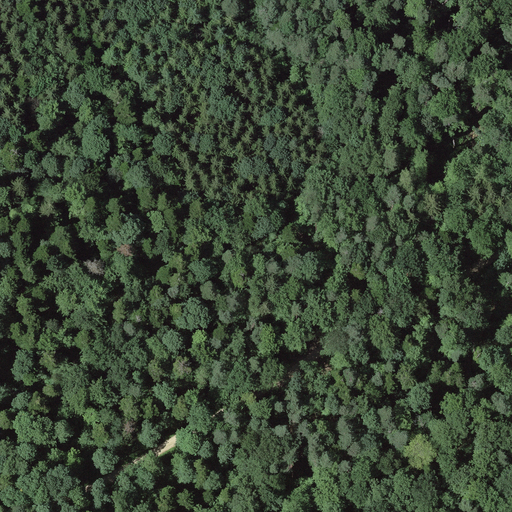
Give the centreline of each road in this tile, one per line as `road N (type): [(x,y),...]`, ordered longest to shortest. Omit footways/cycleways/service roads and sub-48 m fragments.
road 1 (track): [(511,240),(178,443),(34,511)]
road 2 (track): [(0,152),(87,87),(163,0)]
